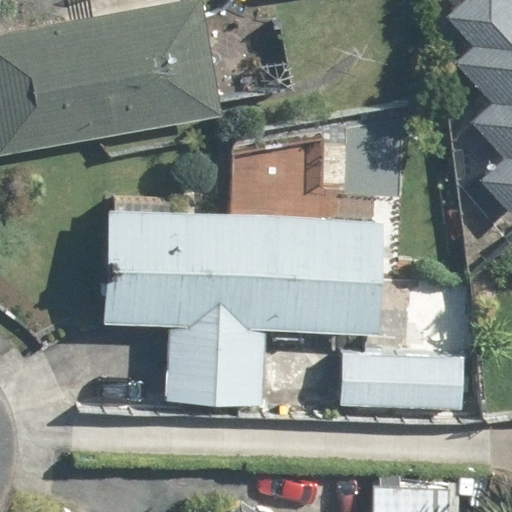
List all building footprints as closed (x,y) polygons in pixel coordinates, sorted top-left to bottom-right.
[(203,16),(199,0),(66,0),(69,15),(0,27),(0,149),(99,132),(103,152),(223,130),(217,99),(290,86),(275,3),(203,16)] [(511,0),(451,0),(441,11),(469,39),(451,56),(489,94),(470,113),(504,148),(479,173),(511,206),(511,0)] [(320,214),(323,131),(228,153),(225,210),(104,205),(99,319),(167,322),(164,398),(261,402),(264,326),(373,330),(378,217),(320,214)] [(461,353),(337,347),(335,400),(459,405),(461,353)] [(445,511),(447,482),(371,480),(369,511),(445,511)] [(261,511),(237,496),(226,511),(261,511)]
